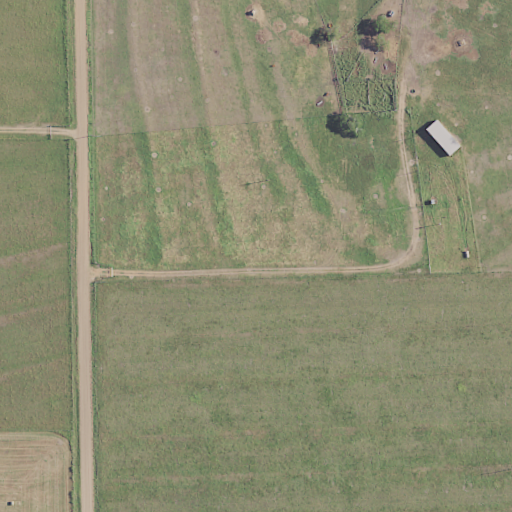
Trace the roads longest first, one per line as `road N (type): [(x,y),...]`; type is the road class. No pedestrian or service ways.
road 1 (residential): [(90,511),(82,0)]
road 2 (residential): [(86,304),(401,293),(421,264),(426,176)]
